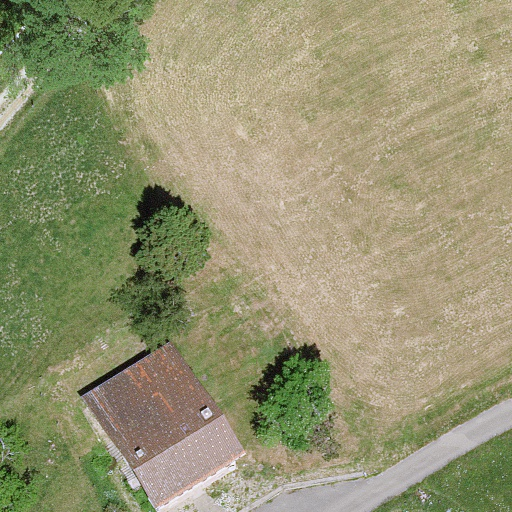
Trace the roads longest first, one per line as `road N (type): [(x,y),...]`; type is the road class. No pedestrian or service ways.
road 1 (unclassified): [(341,511),(511,412)]
road 2 (track): [(0,109),(77,0)]
